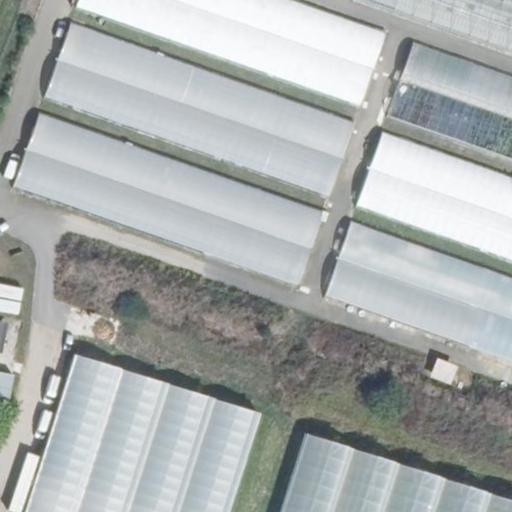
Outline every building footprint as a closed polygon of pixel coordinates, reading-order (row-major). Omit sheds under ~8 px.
[(385,34),(285,0),(71,0),(69,8),(357,107),(385,34)] [(511,0),(442,0),(511,23),(511,0)] [(352,124),(69,23),(40,98),(326,196),(352,124)] [(511,76),(413,42),(387,116),(511,159),(511,76)] [(324,211),(35,115),(4,182),(304,290),(324,211)] [(511,262),(511,179),(376,134),(349,206),(511,262)] [(511,278),(346,220),(318,293),(511,362),(511,278)] [(0,314),(16,318),(22,290),(0,285),(0,314)] [(0,322),(0,355),(14,357),(19,325),(0,322)] [(220,511),(254,411),(72,357),(20,511),(220,511)] [(0,401),(4,402),(10,376),(0,373),(0,401)]
